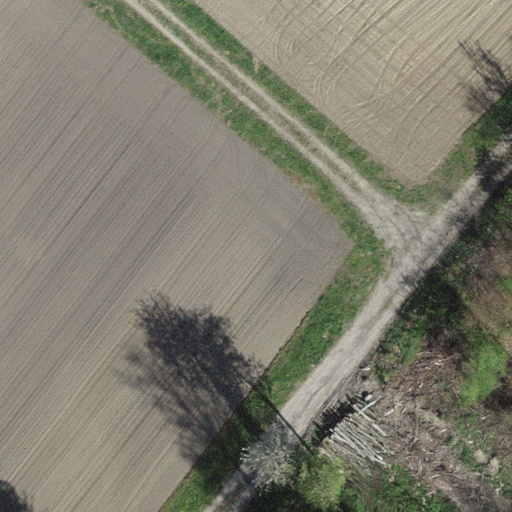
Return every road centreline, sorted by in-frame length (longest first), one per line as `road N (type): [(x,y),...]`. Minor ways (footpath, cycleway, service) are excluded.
road 1 (track): [(116,511),(371,201),(511,63)]
road 2 (track): [(138,0),(371,201)]
